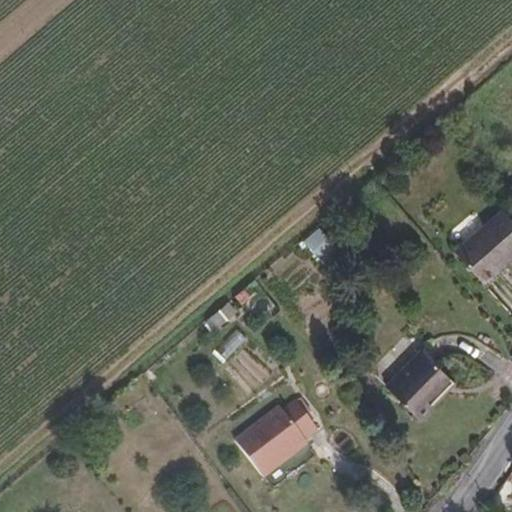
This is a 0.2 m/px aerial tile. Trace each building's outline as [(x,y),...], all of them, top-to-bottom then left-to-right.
[(479,288),(493,275),(511,258),(511,232),(497,215),(451,256),(479,288)] [(319,228),(306,239),(322,260),(336,249),(319,228)] [(497,280),(493,275),(479,288),(483,293),(497,280)] [(414,396),(440,376),(418,346),(377,378),(405,415),(419,404),(414,396)] [(446,384),(440,376),(414,396),(419,404),(446,384)] [(229,446),(257,483),(302,448),(299,443),(311,434),(287,401),(229,446)]
